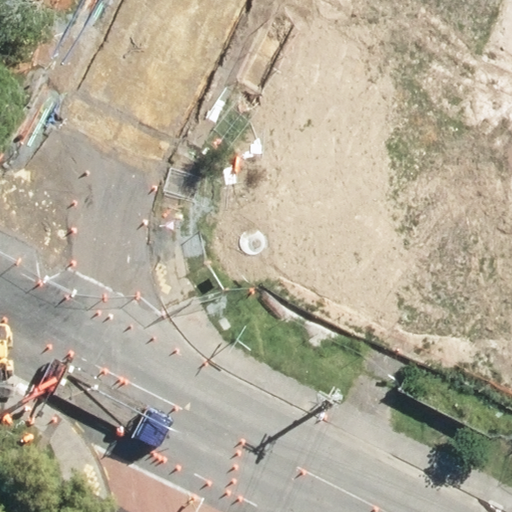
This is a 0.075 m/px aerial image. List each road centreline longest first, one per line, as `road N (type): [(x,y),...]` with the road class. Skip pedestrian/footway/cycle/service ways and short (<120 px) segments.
road 1 (residential): [(16,328),(182,0)]
road 2 (residential): [(16,328),(235,438)]
road 3 (residential): [(235,438),(379,511)]
